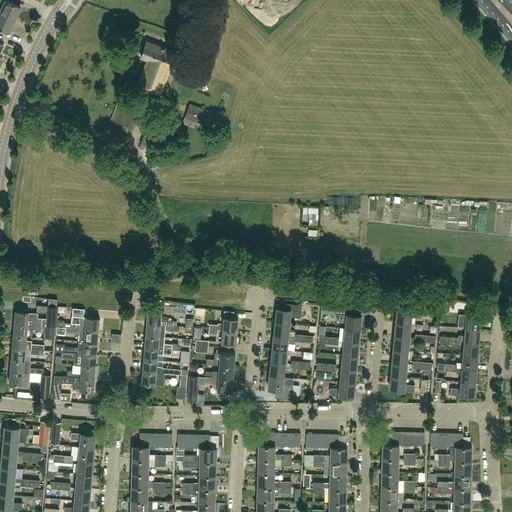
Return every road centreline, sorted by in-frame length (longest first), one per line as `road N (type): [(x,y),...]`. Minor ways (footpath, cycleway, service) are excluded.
road 1 (track): [(383,280),(183,240),(130,153),(15,106)]
road 2 (tertiary): [(6,133),(30,63),(69,0)]
road 3 (residential): [(119,413),(134,279)]
road 4 (track): [(511,304),(383,280)]
road 5 (residential): [(244,413),(260,286)]
road 6 (residential): [(244,413),(119,413)]
road 7 (residential): [(368,413),(244,413)]
road 8 (residential): [(489,413),(368,413)]
